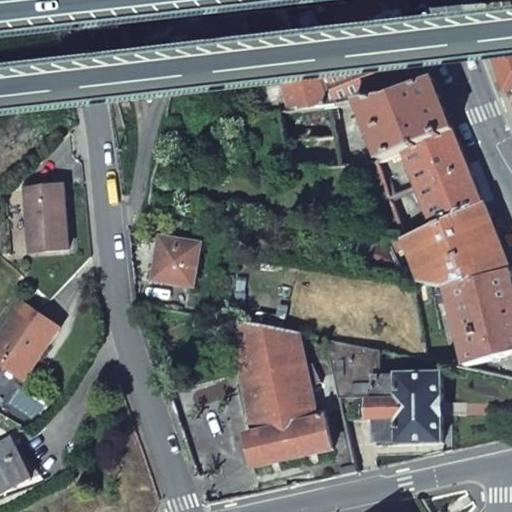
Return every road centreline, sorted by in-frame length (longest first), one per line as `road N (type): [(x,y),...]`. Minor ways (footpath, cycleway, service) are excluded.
road 1 (residential): [(76,0),(118,306),(185,511)]
road 2 (trunk): [(0,83),(511,25)]
road 3 (residential): [(508,461),(281,511)]
road 4 (tertiary): [(441,0),(511,171)]
